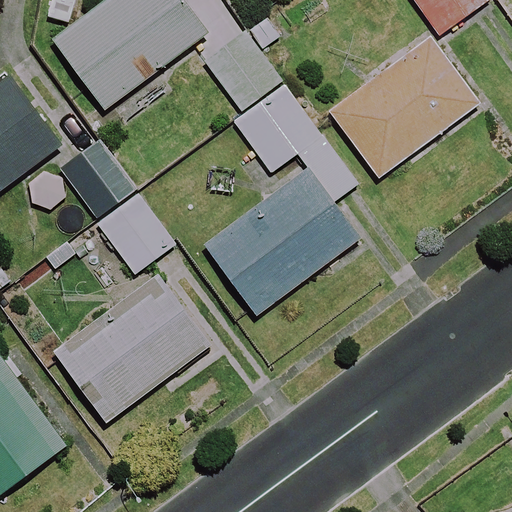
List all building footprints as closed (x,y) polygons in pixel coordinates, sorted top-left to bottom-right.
[(205,35),(179,0),(111,0),(53,44),(104,111),(205,35)] [(486,1),(484,0),(407,0),(436,38),(486,1)] [(239,115),(285,82),(261,48),(275,39),(260,18),(199,58),(239,115)] [(476,109),(427,42),(329,114),(377,181),(476,109)] [(0,193),(59,150),(8,80),(0,85),(0,193)] [(311,168),(334,201),(357,186),(285,82),(239,115),(229,121),(267,175),(293,157),(304,173),(311,168)] [(132,191),(95,139),(55,168),(93,219),(132,191)] [(334,201),(311,168),(304,173),(202,244),(253,318),(363,242),(334,201)] [(175,246),(140,199),(98,231),(133,277),(175,246)] [(206,347),(160,288),(74,355),(66,344),(53,354),(107,423),(206,347)] [(0,493),(58,451),(0,370),(0,493)]
